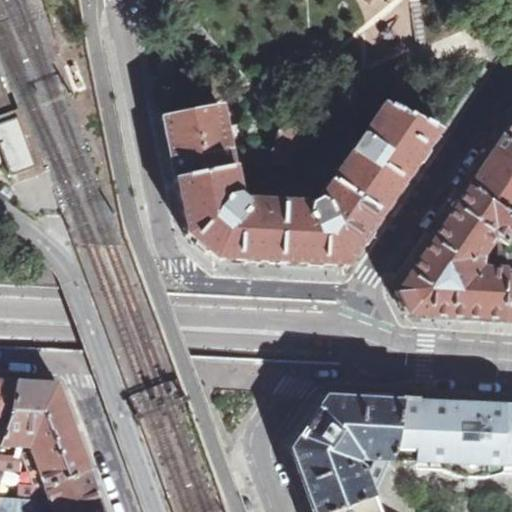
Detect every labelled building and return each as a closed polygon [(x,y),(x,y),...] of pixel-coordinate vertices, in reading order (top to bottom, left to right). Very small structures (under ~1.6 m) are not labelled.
[(0,147),(11,177),(35,168),(17,115),(13,112),(0,76),(0,147)] [(234,169),(174,183),(186,237),(216,263),(279,266),(347,269),(407,181),(440,132),(369,98),(348,130),(350,131),(363,137),(352,141),(352,147),(351,152),(354,153),(337,178),(334,177),(331,181),(334,183),(325,197),(315,196),(312,201),(309,206),(283,205),(255,203),(254,198),(252,192),(243,191),(239,178),(237,168),(234,169)] [(161,119),(174,183),(234,169),(230,150),(244,147),(239,125),(225,127),(221,107),(161,119)] [(267,163),(237,168),(239,178),(254,176),(255,183),(280,178),(279,162),(289,166),(299,137),(303,138),(305,149),(322,155),(328,153),(339,138),(345,139),(350,131),(348,130),(343,137),(283,117),(267,163)] [(511,122),(502,136),(511,142),(511,122)] [(511,142),(502,136),(468,188),(511,217),(511,142)] [(407,317),(503,321),(506,275),(506,271),(482,270),(484,260),(496,239),(510,247),(511,243),(511,217),(468,188),(395,294),(407,317)] [(511,321),(511,275),(506,275),(503,321),(511,321)] [(12,411),(18,382),(0,380),(0,436),(3,437),(12,411)] [(46,489),(91,472),(74,427),(58,385),(38,383),(18,382),(12,411),(3,437),(2,440),(0,446),(11,446),(31,448),(46,489)] [(366,462),(390,462),(395,449),(398,428),(401,401),(325,397),(289,450),(311,511),(336,511),(373,499),(361,468),(356,465),(360,458),(366,462)] [(502,467),(511,467),(511,406),(509,406),(463,404),(401,401),(398,428),(395,449),(390,462),(442,465),(442,471),(454,476),(466,479),(478,480),(490,478),(501,474),(502,467)] [(0,498),(2,499),(38,501),(38,488),(3,486),(1,482),(11,446),(0,446),(0,498)] [(104,511),(91,472),(46,489),(53,509),(54,511),(104,511)] [(2,499),(0,503),(0,511),(42,511),(41,508),(53,509),(46,489),(38,488),(38,501),(2,499)] [(376,511),(373,499),(336,511),(376,511)]
